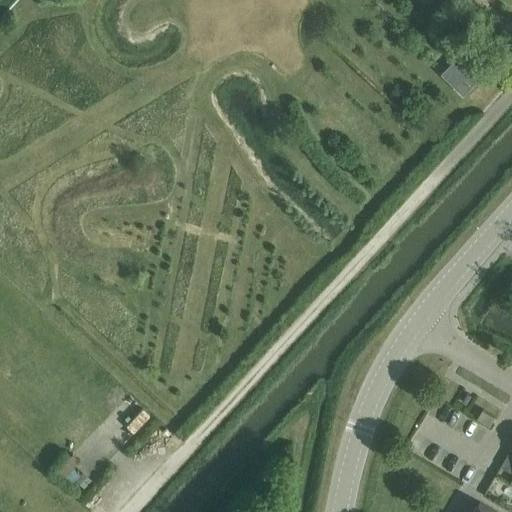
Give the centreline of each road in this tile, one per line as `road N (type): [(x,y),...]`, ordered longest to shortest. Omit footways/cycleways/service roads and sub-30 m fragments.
road 1 (residential): [(128,511),(511,93)]
road 2 (tertiary): [(339,511),(376,377),(415,324)]
road 3 (tertiary): [(415,324),(511,211)]
